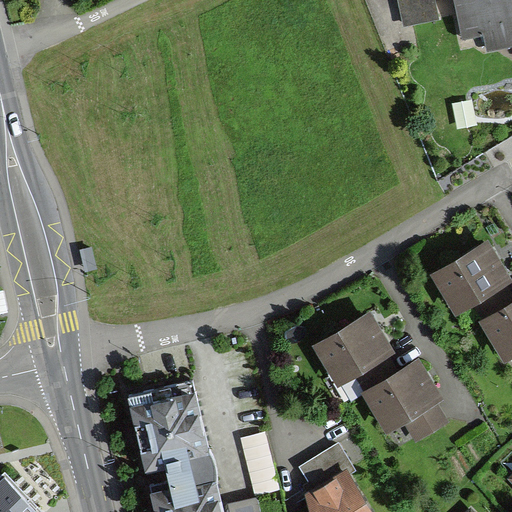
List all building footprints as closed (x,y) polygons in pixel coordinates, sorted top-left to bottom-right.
[(406,0),(410,23),(442,18),(438,0),(406,0)] [(511,0),(467,0),(474,35),(493,31),(496,45),(511,41),(511,0)] [(511,274),(494,246),(443,277),(470,319),(511,292),(511,274)] [(511,312),(491,325),(511,358),(511,312)] [(370,319),(320,350),(346,392),(397,361),(370,319)] [(422,367),(372,398),(399,440),(449,409),(422,367)] [(233,511),(204,382),(130,399),(147,477),(176,470),(180,488),(150,495),(153,511),(233,511)] [(256,494),(280,488),(266,430),(242,436),(256,494)] [(375,511),(338,452),(301,475),(314,496),(317,511),(375,511)] [(0,486),(0,511),(52,511),(14,473),(0,486)]
